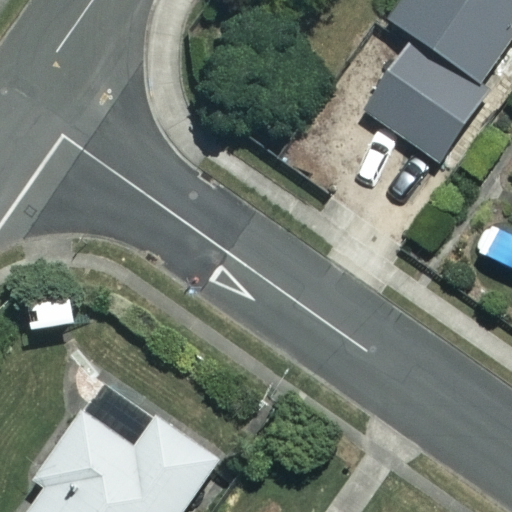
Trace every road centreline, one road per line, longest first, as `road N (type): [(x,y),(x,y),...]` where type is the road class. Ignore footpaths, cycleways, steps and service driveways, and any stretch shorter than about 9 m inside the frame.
road 1 (residential): [(19,108),(511,452)]
road 2 (residential): [(95,0),(19,108)]
